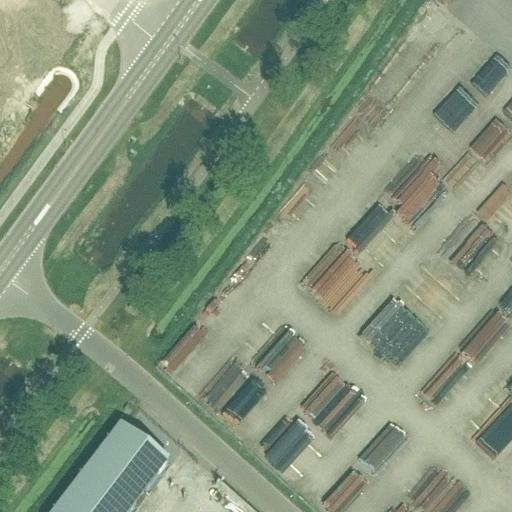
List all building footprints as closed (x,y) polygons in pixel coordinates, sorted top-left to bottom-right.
[(477,103),(495,119),(511,100),(511,67),(511,66),(477,103)] [(440,146),(457,161),(489,124),(471,109),(440,146)] [(327,152),(352,178),(386,146),(361,120),(327,152)] [(511,147),(505,156),(497,150),(477,177),(496,191),(511,169),(511,147)] [(314,230),(353,185),(327,163),(288,207),(314,230)] [(309,289),(340,318),(419,233),(385,202),(344,245),(347,248),(309,289)] [(434,332),(511,249),(511,243),(479,212),(440,254),(450,264),(408,308),(434,332)] [(276,387),(313,351),(286,324),(249,360),(276,387)] [(227,426),(262,387),(254,380),(220,420),(227,426)] [(297,489),(333,451),(297,418),(261,455),(297,489)] [(378,482),(416,442),(398,425),(360,465),(378,482)] [(130,511),(166,465),(119,429),(56,511),(130,511)]
